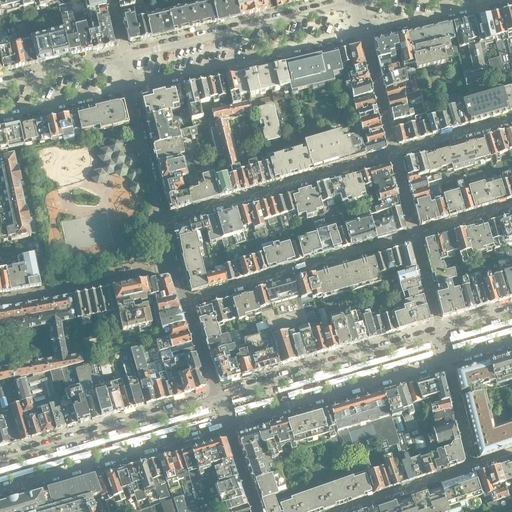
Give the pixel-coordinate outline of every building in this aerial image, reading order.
[(22,4),(21,0),(0,0),(0,9),(1,14),(23,9),(22,4)] [(34,7),(32,0),(21,0),(22,4),(23,9),(24,14),(35,11),(34,7)] [(88,34),(87,28),(86,24),(84,17),(83,13),(80,0),(78,0),(69,2),(81,53),(92,51),(88,34)] [(105,6),(104,1),(103,0),(94,0),(85,2),(84,0),(80,0),(83,13),(89,11),(89,10),(105,6)] [(134,5),(133,0),(117,0),(119,4),(123,3),(124,8),(132,6),(133,13),(139,40),(150,38),(146,18),(142,3),(134,5)] [(228,19),(223,0),(219,0),(220,0),(212,2),(217,22),(228,19)] [(239,17),(235,0),(223,0),(228,19),(239,17)] [(235,0),(239,17),(269,9),(266,0),(235,0)] [(81,53),(69,2),(68,3),(58,6),(64,31),(69,56),(81,53)] [(217,22),(212,2),(204,4),(203,2),(200,3),(206,25),(217,22)] [(206,25),(200,3),(198,4),(198,6),(190,7),(195,27),(206,25)] [(107,15),(106,7),(105,6),(89,10),(89,11),(83,13),(84,17),(90,15),(90,19),(107,15)] [(195,27),(190,7),(182,9),(180,8),(178,8),(183,30),(195,27)] [(183,30),(178,8),(176,9),(175,11),(168,13),(172,32),(183,30)] [(511,11),(511,9),(501,12),(507,40),(503,41),(495,43),(499,57),(504,78),(510,77),(511,76),(511,11)] [(507,40),(501,12),(489,15),(494,37),(501,35),(503,41),(507,40)] [(139,40),(133,13),(123,15),(122,16),(127,40),(128,40),(130,42),(139,40)] [(161,35),(156,13),(154,14),(153,16),(146,18),(150,38),(161,35)] [(172,32),(168,13),(160,14),(158,13),(156,13),(161,35),(172,32)] [(114,45),(107,15),(90,19),(91,23),(86,24),(87,28),(91,27),(98,26),(103,48),(114,45)] [(494,37),(489,15),(478,17),(483,42),(495,40),(494,37)] [(489,55),(487,49),(485,49),(483,42),(478,17),(450,24),(453,36),(455,35),(458,48),(467,46),(472,68),(462,71),(466,88),(504,79),(504,78),(499,57),(487,59),(486,55),(489,55)] [(36,63),(30,38),(27,24),(25,24),(25,26),(28,39),(25,40),(26,45),(20,46),(25,66),(36,63)] [(450,49),(448,41),(454,40),(453,36),(450,24),(407,34),(410,50),(414,49),(416,57),(412,58),(415,68),(415,70),(446,63),(443,50),(450,49)] [(103,48),(98,26),(91,27),(93,33),(88,34),(92,51),(103,48)] [(69,56),(64,31),(30,38),(36,63),(69,56)] [(412,58),(410,50),(407,34),(396,37),(399,51),(401,60),(403,67),(404,72),(414,69),(415,68),(412,58)] [(14,69),(9,48),(6,36),(0,37),(0,58),(3,72),(14,69)] [(399,51),(396,37),(385,39),(389,56),(388,56),(391,67),(397,66),(396,61),(395,58),(393,52),(399,51)] [(389,56),(385,39),(376,42),(375,42),(374,44),(374,45),(377,59),(388,56),(389,56)] [(25,66),(20,46),(20,45),(9,48),(14,69),(25,66)] [(364,64),(360,48),(360,45),(348,48),(353,67),(364,64)] [(353,67),(348,48),(338,50),(343,70),(353,67)] [(343,76),(337,51),(310,57),(317,89),(322,88),(321,85),(334,82),(333,79),(343,76)] [(391,67),(388,56),(377,59),(380,70),(391,67)] [(317,89),(310,57),(283,63),(289,86),(291,95),(296,94),(295,91),(301,90),(301,87),(306,86),(307,89),(311,87),(312,90),(317,89)] [(397,69),(403,67),(401,60),(396,61),(397,66),(391,67),(380,70),(382,78),(399,73),(397,69)] [(289,86),(283,63),(234,75),(239,96),(249,94),(249,96),(260,93),(260,92),(279,88),(279,89),(289,86)] [(367,73),(364,64),(353,67),(354,73),(355,76),(367,73)] [(405,83),(403,77),(408,75),(409,82),(417,80),(414,69),(404,72),(399,73),(382,78),(385,89),(402,84),(405,83)] [(369,82),(367,73),(355,76),(354,73),(349,75),(351,82),(345,84),(346,89),(349,88),(369,82)] [(239,96),(234,75),(225,77),(232,105),(241,103),(239,96)] [(219,101),(218,98),(213,77),(210,78),(211,80),(205,82),(209,100),(213,99),(213,103),(219,101)] [(226,96),(221,78),(216,79),(215,77),(213,77),(218,98),(226,96)] [(420,91),(417,80),(409,82),(413,93),(420,91)] [(209,100),(205,82),(199,83),(199,81),(194,82),(195,84),(199,104),(209,101),(209,100)] [(372,93),(369,82),(349,88),(353,98),(372,93)] [(511,111),(511,82),(501,86),(502,89),(509,113),(511,111)] [(199,104),(195,84),(183,87),(186,103),(191,121),(202,118),(199,104)] [(405,95),(402,84),(385,89),(387,100),(405,95)] [(186,103),(183,87),(174,89),(178,105),(186,103)] [(178,105),(174,89),(158,93),(163,114),(169,112),(170,112),(169,111),(179,108),(178,105)] [(509,113),(502,89),(462,100),(469,124),(509,113)] [(406,102),(411,101),(411,102),(415,101),(414,100),(422,98),(420,91),(413,93),(405,95),(387,100),(390,111),(407,106),(406,102)] [(163,114),(158,93),(144,97),(143,97),(142,98),(142,99),(142,100),(146,118),(163,114)] [(375,107),(372,96),(347,103),(348,109),(354,107),(356,113),(375,107)] [(468,124),(461,100),(457,101),(458,106),(454,107),(460,127),(468,124)] [(439,133),(433,110),(430,101),(423,103),(431,135),(439,133)] [(460,127),(454,107),(453,101),(444,104),(446,112),(451,129),(460,127)] [(129,124),(123,102),(94,109),(95,110),(91,110),(76,113),(81,132),(99,128),(100,131),(129,124)] [(241,103),(232,105),(211,110),(214,119),(251,111),(249,102),(241,103)] [(431,135),(423,103),(416,105),(416,104),(410,105),(412,113),(411,113),(412,117),(413,119),(419,139),(431,135)] [(276,121),(272,105),(257,109),(260,120),(262,119),(264,120),(265,124),(276,121)] [(412,117),(411,113),(412,113),(410,105),(407,106),(390,111),(393,123),(403,120),(409,118),(412,117)] [(377,116),(375,107),(356,113),(359,122),(377,116)] [(451,129),(446,112),(440,114),(439,110),(435,111),(435,109),(433,110),(439,133),(451,129)] [(169,123),(171,122),(169,112),(163,114),(146,118),(150,133),(165,129),(164,124),(166,123),(167,123),(169,123)] [(81,137),(75,113),(68,115),(73,138),(81,137)] [(73,138),(68,115),(57,117),(62,140),(70,138),(70,139),(73,138)] [(383,140),(381,132),(380,125),(377,116),(359,122),(360,126),(354,128),(355,133),(359,132),(369,128),(371,135),(365,136),(366,138),(367,144),(383,140)] [(62,140),(57,117),(45,120),(49,136),(51,142),(62,140)] [(419,139),(413,119),(412,117),(409,118),(411,124),(405,126),(408,141),(419,139)] [(49,136),(45,120),(34,123),(39,144),(44,143),(43,137),(49,136)] [(227,128),(225,120),(215,123),(216,128),(216,130),(227,128)] [(408,141),(405,126),(403,120),(393,123),(398,145),(408,141)] [(280,138),(276,121),(265,124),(266,128),(265,129),(262,130),(265,142),(280,138)] [(39,144),(34,123),(19,126),(24,146),(39,144)] [(24,146),(19,126),(4,129),(7,149),(24,146)] [(229,135),(227,128),(216,130),(217,133),(218,138),(229,135)] [(181,139),(179,132),(171,134),(170,132),(167,133),(165,129),(150,133),(153,145),(180,139),(181,139)] [(365,154),(361,140),(359,132),(355,133),(355,134),(348,136),(346,129),(330,134),(338,162),(365,154)] [(511,129),(503,132),(508,152),(510,157),(511,155),(511,129)] [(508,152),(503,132),(492,135),(498,155),(508,152)] [(338,162),(330,134),(303,141),(304,147),(311,170),(338,162)] [(231,143),(229,135),(218,138),(219,143),(220,146),(231,143)] [(498,155),(492,135),(483,138),(489,157),(494,156),(495,163),(500,162),(498,155)] [(386,148),(385,146),(383,140),(367,144),(366,138),(361,140),(365,154),(386,148)] [(490,161),(489,157),(483,138),(476,140),(477,142),(474,143),(473,142),(467,144),(466,143),(447,148),(447,149),(434,153),(435,154),(431,155),(431,153),(424,155),(430,178),(440,175),(439,171),(440,170),(440,169),(445,168),(446,172),(452,171),(452,172),(474,166),(474,164),(483,162),(484,163),(490,161)] [(123,164),(125,157),(120,151),(122,144),(117,139),(109,141),(107,148),(100,150),(98,157),(103,162),(101,169),(94,171),(92,178),(97,184),(104,182),(106,175),(113,173),(116,166),(123,164)] [(184,157),(180,139),(153,145),(157,163),(184,157)] [(232,151),(231,143),(220,146),(221,148),(222,153),(232,151)] [(311,170),(304,147),(295,149),(302,173),(311,170)] [(302,173),(295,149),(286,152),(293,176),(302,173)] [(234,158),(232,151),(222,153),(224,161),(234,158)] [(293,176),(286,152),(277,155),(284,178),(293,176)] [(160,172),(201,162),(198,153),(192,155),(192,158),(191,160),(185,162),(184,157),(157,163),(160,172)] [(284,178),(277,155),(268,157),(275,181),(284,178)] [(430,178),(424,155),(412,158),(403,161),(406,177),(417,174),(418,177),(424,175),(426,179),(430,178)] [(25,210),(19,183),(20,183),(18,175),(17,170),(17,169),(16,169),(13,156),(0,158),(0,241),(1,241),(2,242),(7,241),(6,242),(30,237),(28,224),(28,223),(27,218),(25,210)] [(275,181),(268,157),(267,156),(262,157),(265,169),(262,170),(266,183),(275,181)] [(236,166),(234,158),(224,161),(225,167),(225,168),(230,167),(234,166),(236,166)] [(266,183),(262,170),(261,164),(257,165),(256,160),(251,161),(258,186),(266,183)] [(258,186),(251,161),(247,163),(249,168),(244,169),(249,188),(258,186)] [(185,176),(184,171),(193,168),(195,170),(196,173),(203,171),(201,162),(160,172),(162,182),(181,177),(185,176)] [(249,188),(244,169),(239,170),(238,165),(236,166),(234,166),(240,191),(249,188)] [(391,173),(390,167),(389,165),(369,171),(371,179),(391,173)] [(240,191),(234,166),(230,167),(231,174),(227,175),(232,193),(240,191)] [(232,193),(227,175),(225,168),(225,167),(213,171),(220,197),(232,193)] [(220,197),(213,171),(212,171),(212,172),(200,176),(202,183),(195,185),(196,188),(187,191),(188,192),(192,205),(220,197)] [(373,185),(371,179),(369,171),(358,174),(362,188),(372,185),(373,185)] [(395,189),(391,173),(371,179),(373,185),(372,185),(373,187),(378,187),(379,193),(395,189)] [(511,198),(511,196),(505,173),(501,174),(503,181),(500,182),(505,200),(511,198)] [(365,198),(362,188),(358,174),(339,179),(344,193),(346,201),(347,203),(365,198)] [(419,181),(418,177),(417,174),(406,177),(408,184),(419,181)] [(428,189),(427,183),(441,180),(440,175),(430,178),(426,179),(419,181),(408,184),(411,193),(428,189)] [(185,192),(181,177),(162,182),(166,197),(173,195),(185,192)] [(344,193),(339,179),(328,183),(332,196),(338,195),(341,203),(342,203),(346,201),(344,193)] [(474,209),(468,190),(463,192),(463,190),(460,179),(455,181),(458,191),(464,212),(474,209)] [(505,200),(500,182),(499,179),(468,188),(468,190),(474,209),(505,200)] [(333,198),(332,196),(328,183),(316,186),(322,208),(324,214),(330,213),(327,204),(326,205),(325,201),(333,198)] [(428,198),(426,192),(433,191),(434,197),(437,196),(442,194),(440,185),(428,189),(411,193),(413,202),(428,198)] [(322,208),(316,186),(291,194),(291,195),(296,211),(297,216),(305,213),(306,216),(315,213),(314,210),(322,208)] [(397,197),(395,189),(379,193),(375,194),(377,203),(380,202),(397,197)] [(464,212),(458,191),(442,195),(448,217),(464,212)] [(192,205),(188,192),(185,192),(173,195),(177,209),(192,205)] [(448,217),(442,195),(442,194),(437,196),(439,200),(433,202),(439,220),(448,217)] [(177,209),(173,195),(166,197),(169,211),(177,209)] [(291,212),(296,211),(291,195),(282,197),(290,224),(292,230),(294,229),(300,227),(298,219),(294,220),(291,212)] [(290,224),(282,197),(274,199),(279,216),(282,226),(290,224)] [(400,207),(397,197),(380,202),(381,207),(374,209),(373,205),(369,206),(369,207),(367,207),(370,216),(389,210),(400,207)] [(439,220),(433,202),(432,197),(428,198),(413,202),(413,203),(419,225),(421,225),(421,226),(429,223),(429,222),(438,220),(439,220)] [(279,216),(274,199),(266,201),(272,223),(275,223),(274,217),(279,216)] [(272,223),(266,201),(258,204),(263,221),(268,219),(270,224),(272,223)] [(267,237),(263,221),(258,204),(246,207),(250,218),(251,221),(254,231),(251,232),(251,230),(247,231),(243,232),(243,233),(245,242),(246,243),(250,242),(257,240),(259,240),(258,239),(267,237)] [(370,216),(367,207),(366,204),(343,211),(344,214),(340,215),(350,246),(376,238),(372,225),(370,216)] [(250,226),(248,219),(250,218),(246,207),(237,210),(243,232),(247,231),(246,227),(250,226)] [(405,229),(400,207),(389,210),(391,217),(389,217),(390,219),(391,219),(395,232),(405,229)] [(243,232),(237,210),(225,213),(232,236),(235,245),(245,242),(243,233),(243,232)] [(232,236),(225,213),(214,216),(221,240),(223,246),(228,245),(226,238),(232,236)] [(350,246),(340,215),(332,217),(334,224),(340,222),(341,227),(340,227),(340,229),(336,231),(341,248),(342,248),(350,246)] [(221,240),(214,216),(206,219),(209,229),(206,230),(210,243),(221,240)] [(511,231),(508,217),(497,220),(502,237),(503,243),(511,240),(511,231)] [(209,229),(206,219),(188,223),(191,235),(199,232),(206,230),(209,229)] [(391,219),(390,219),(387,220),(384,221),(384,220),(381,221),(386,235),(391,233),(395,232),(391,219)] [(333,251),(326,227),(324,220),(312,223),(316,234),(322,254),(333,251)] [(496,239),(502,237),(497,220),(486,223),(492,245),(495,254),(499,253),(497,247),(498,247),(496,239)] [(386,235),(381,221),(379,222),(379,223),(372,225),(376,238),(386,235)] [(191,235),(188,223),(176,227),(174,230),(177,239),(191,235)] [(492,245),(486,223),(464,230),(470,250),(470,252),(492,245)] [(341,248),(336,231),(334,224),(326,227),(333,251),(341,248)] [(296,237),(294,229),(292,230),(285,232),(287,240),(288,239),(296,237)] [(470,250),(464,230),(453,233),(458,250),(462,264),(468,262),(465,252),(470,250)] [(204,252),(199,232),(191,235),(177,239),(182,258),(184,265),(201,261),(199,253),(204,252)] [(458,250),(453,233),(440,236),(447,259),(453,257),(451,252),(458,250)] [(322,254),(316,234),(304,238),(305,240),(298,242),(302,258),(313,255),(313,256),(322,254)] [(447,259),(440,236),(433,238),(439,261),(447,259)] [(440,265),(439,261),(433,238),(424,241),(427,254),(425,255),(431,276),(444,272),(442,265),(440,265)] [(295,261),(290,245),(288,239),(287,240),(277,243),(277,244),(272,245),(272,244),(261,248),(263,253),(268,270),(295,262),(295,261)] [(32,249),(31,242),(23,243),(25,251),(32,249)] [(259,272),(252,249),(250,242),(246,243),(245,242),(235,245),(233,246),(238,261),(243,277),(259,272)] [(302,258),(298,242),(290,245),(295,261),(303,259),(302,258)] [(415,268),(410,247),(409,246),(408,246),(399,249),(405,271),(415,268)] [(268,270),(263,253),(258,254),(256,248),(252,249),(259,272),(268,270)] [(405,271),(399,249),(382,254),(387,271),(391,270),(392,271),(399,269),(400,273),(405,271)] [(40,286),(34,256),(34,254),(18,257),(20,264),(6,267),(7,274),(10,292),(40,286)] [(389,276),(387,271),(382,254),(374,256),(380,279),(389,276)] [(380,279),(374,256),(354,262),(360,285),(380,279)] [(208,287),(204,274),(201,261),(184,265),(186,273),(185,273),(188,284),(189,284),(191,292),(208,287)] [(243,277),(238,261),(230,264),(234,280),(243,277)] [(497,302),(488,271),(486,261),(477,264),(479,272),(482,283),(483,282),(489,304),(497,302)] [(360,285),(354,262),(334,268),(340,290),(360,285)] [(234,280),(230,264),(222,266),(224,270),(227,282),(234,280)] [(511,297),(511,273),(511,270),(505,272),(503,264),(498,265),(499,268),(508,299),(511,297)] [(340,290),(334,268),(314,274),(320,294),(321,296),(340,290)] [(415,268),(405,271),(400,273),(391,275),(392,279),(397,277),(399,284),(418,279),(415,268)] [(497,302),(508,299),(499,268),(488,271),(497,302)] [(10,292),(7,274),(3,274),(2,269),(0,269),(0,281),(2,293),(10,292)] [(227,282),(224,270),(213,273),(210,272),(204,274),(208,287),(227,282)] [(464,312),(458,291),(453,292),(447,271),(444,272),(431,276),(437,302),(438,302),(442,317),(464,312)] [(489,304),(483,282),(482,283),(479,272),(473,274),(474,278),(482,307),(489,304)] [(320,294),(314,274),(305,276),(311,296),(311,297),(320,294)] [(311,296),(305,276),(294,279),(300,299),(311,296)] [(175,297),(169,278),(168,277),(167,277),(166,277),(154,279),(160,301),(175,297)] [(475,309),(468,287),(466,278),(461,280),(463,288),(458,290),(458,291),(464,312),(475,309)] [(482,307),(474,278),(470,279),(472,286),(468,287),(475,309),(482,307)] [(160,301),(154,279),(146,281),(149,294),(150,296),(154,295),(156,302),(160,301)] [(305,358),(297,330),(290,306),(301,303),(300,299),(294,279),(264,288),(270,305),(271,310),(261,313),(260,313),(263,322),(266,321),(269,332),(279,365),(288,363),(296,360),(302,359),(304,358),(305,358)] [(421,288),(419,284),(418,279),(399,284),(393,286),(396,296),(402,294),(421,288)] [(145,295),(149,294),(146,281),(112,288),(121,330),(137,327),(138,333),(150,330),(149,324),(151,324),(147,305),(140,306),(141,307),(133,309),(132,303),(140,301),(140,302),(146,301),(145,295)] [(116,312),(111,288),(103,289),(108,313),(109,320),(114,319),(113,312),(116,312)] [(270,305),(264,288),(255,290),(260,308),(270,305)] [(423,296),(421,288),(402,294),(404,302),(405,301),(423,296)] [(108,313),(103,289),(96,291),(102,321),(106,320),(105,314),(108,313)] [(260,308),(255,290),(249,292),(250,295),(246,296),(246,294),(240,296),(240,295),(231,298),(237,319),(237,320),(245,318),(245,317),(254,314),(254,315),(260,313),(261,313),(260,308)] [(102,321),(96,291),(88,292),(93,316),(96,316),(97,322),(102,321)] [(93,316),(88,292),(81,294),(87,324),(91,323),(90,317),(93,316)] [(87,324),(81,294),(73,295),(77,319),(81,318),(82,325),(87,324)] [(0,381),(32,375),(32,377),(38,375),(38,376),(60,369),(83,362),(81,354),(67,357),(66,354),(71,353),(69,341),(64,341),(61,322),(75,320),(71,296),(60,297),(60,298),(10,307),(2,308),(1,308),(0,308),(0,381)] [(429,321),(423,296),(405,301),(412,326),(429,321)] [(184,324),(179,309),(175,297),(160,301),(156,302),(151,303),(157,332),(162,331),(184,324)] [(237,319),(231,298),(210,304),(213,315),(216,325),(237,319)] [(405,301),(404,302),(388,306),(390,314),(395,332),(412,326),(405,301)] [(213,315),(210,304),(194,308),(198,320),(213,315)] [(338,348),(330,321),(325,304),(314,307),(318,320),(327,352),(338,348)] [(395,332),(390,314),(387,315),(386,309),(378,311),(378,314),(384,335),(385,335),(395,332)] [(357,342),(350,316),(349,312),(344,313),(346,319),(342,320),(349,345),(357,342)] [(367,340),(362,323),(362,322),(357,324),(356,319),(360,317),(359,313),(350,316),(357,342),(367,340)] [(384,335),(378,314),(369,316),(371,321),(375,337),(384,335)] [(219,338),(216,325),(213,315),(198,320),(202,332),(203,332),(206,341),(205,341),(205,342),(219,338)] [(375,337),(371,321),(369,316),(365,318),(366,322),(362,323),(367,340),(375,337)] [(349,345),(342,320),(342,318),(330,321),(338,348),(349,345)] [(327,352),(318,320),(314,319),(306,321),(308,327),(315,355),(327,352)] [(187,333),(184,324),(162,331),(164,339),(187,333)] [(315,355),(308,327),(297,330),(305,358),(315,355)] [(243,342),(243,340),(240,331),(219,338),(205,342),(209,352),(230,346),(230,347),(243,342)] [(279,365),(269,332),(243,340),(243,342),(244,342),(247,353),(253,373),(270,368),(272,369),(277,368),(278,366),(279,365)] [(191,343),(187,333),(164,339),(156,342),(159,350),(159,352),(167,350),(165,342),(169,341),(171,349),(191,343)] [(253,373),(247,353),(244,342),(243,342),(230,347),(230,346),(209,352),(212,360),(223,357),(224,360),(233,357),(239,377),(240,377),(252,374),(252,373),(253,373)] [(88,343),(82,344),(84,354),(90,353),(88,343)] [(194,354),(192,347),(191,343),(171,349),(167,350),(159,352),(159,350),(143,354),(145,363),(153,361),(154,363),(161,360),(162,364),(173,360),(183,357),(194,354)] [(146,368),(145,363),(143,354),(140,346),(130,349),(139,384),(140,384),(146,404),(155,402),(149,381),(150,381),(147,372),(146,368)] [(135,377),(131,364),(126,350),(118,352),(122,367),(126,380),(135,377)] [(122,367),(118,352),(107,355),(111,370),(122,367)] [(200,370),(194,354),(183,357),(186,366),(188,372),(189,374),(200,370)] [(111,373),(105,356),(96,359),(104,384),(108,383),(106,379),(109,378),(108,374),(111,373)] [(511,365),(509,356),(508,357),(508,356),(503,357),(503,358),(495,361),(494,360),(489,361),(489,362),(488,363),(494,382),(497,391),(509,387),(508,385),(511,383),(511,365)] [(106,394),(104,384),(96,359),(95,359),(95,357),(87,359),(87,361),(85,361),(91,382),(95,397),(101,417),(112,414),(106,394)] [(194,390),(189,374),(188,372),(184,374),(183,370),(180,369),(180,368),(186,366),(183,357),(173,360),(183,394),(194,390)] [(230,379),(224,360),(223,357),(212,360),(219,383),(230,379)] [(239,377),(233,357),(224,360),(230,379),(239,377)] [(167,377),(165,373),(162,364),(161,360),(154,363),(156,370),(161,369),(162,373),(157,374),(165,399),(172,397),(167,377)] [(183,394),(173,360),(162,364),(165,373),(172,371),(173,375),(167,377),(172,397),(173,397),(183,394)] [(89,420),(80,387),(79,385),(81,384),(91,382),(85,361),(83,362),(60,369),(63,380),(69,398),(76,425),(86,422),(86,421),(89,420)] [(156,370),(154,363),(153,361),(145,363),(146,368),(150,367),(152,371),(147,372),(150,381),(149,381),(155,402),(165,399),(157,374),(156,370)] [(511,420),(505,422),(506,424),(492,429),(487,409),(489,408),(486,398),(484,398),(481,385),(494,382),(488,363),(455,372),(477,458),(511,446),(511,420)] [(61,408),(54,387),(53,383),(63,380),(60,369),(38,376),(54,430),(54,431),(66,427),(61,408)] [(205,387),(200,370),(189,374),(194,390),(205,387)] [(134,408),(128,387),(123,388),(119,375),(116,376),(115,372),(112,373),(115,383),(123,411),(134,408)] [(54,430),(38,376),(38,375),(32,377),(25,379),(33,407),(41,434),(54,430)] [(448,401),(443,378),(442,376),(433,379),(438,396),(440,403),(448,401)] [(143,405),(135,377),(126,380),(128,387),(134,408),(143,405)] [(22,410),(33,407),(25,379),(10,383),(10,384),(3,386),(20,441),(31,437),(22,410)] [(438,396),(433,379),(415,384),(421,401),(421,402),(426,400),(432,398),(438,396)] [(101,417),(95,397),(91,382),(81,384),(85,394),(86,399),(91,420),(101,417)] [(123,411),(115,383),(110,384),(112,392),(106,394),(112,414),(123,411)] [(421,401),(415,384),(404,387),(410,405),(421,401)] [(20,441),(3,386),(0,386),(0,414),(9,444),(20,441)] [(420,433),(414,416),(412,417),(411,415),(413,414),(410,405),(404,387),(393,390),(407,432),(411,431),(419,456),(426,475),(426,476),(435,473),(435,472),(429,453),(427,448),(428,448),(425,438),(423,432),(420,433)] [(407,432),(393,390),(383,394),(396,435),(402,433),(407,432)] [(396,435),(383,394),(340,406),(355,451),(358,450),(358,451),(378,444),(386,441),(388,447),(396,445),(399,443),(396,435)] [(76,425),(69,398),(61,401),(63,407),(61,408),(66,427),(66,428),(76,425)] [(448,401),(440,403),(429,406),(432,415),(451,410),(448,401)] [(355,451),(340,406),(329,409),(335,427),(338,435),(344,433),(351,452),(355,451)] [(41,434),(33,407),(22,410),(31,437),(41,434)] [(335,427),(329,409),(320,412),(329,439),(335,437),(332,428),(335,427)] [(454,424),(453,417),(451,410),(432,415),(435,429),(454,424)] [(330,441),(329,439),(320,412),(303,417),(304,419),(312,446),(330,441)] [(0,446),(9,444),(0,414),(0,446)] [(312,446),(304,419),(303,417),(287,422),(292,439),(293,439),(296,445),(295,445),(296,450),(312,446)] [(296,445),(293,439),(292,439),(287,422),(286,422),(286,420),(267,426),(268,427),(267,427),(280,466),(299,459),(296,450),(295,445),(296,445)] [(457,432),(454,424),(435,429),(432,430),(433,435),(428,437),(429,440),(434,439),(434,438),(457,432)] [(280,466),(267,427),(256,430),(260,442),(266,458),(270,470),(280,466)] [(260,442),(256,430),(237,436),(241,448),(260,442)] [(459,441),(457,432),(434,438),(434,439),(429,440),(428,437),(425,438),(428,448),(432,446),(431,442),(435,440),(436,445),(451,440),(452,443),(459,441)] [(409,460),(407,453),(407,449),(402,433),(396,435),(399,443),(396,445),(402,464),(394,466),(400,484),(408,481),(416,479),(409,460)] [(220,463),(231,460),(224,440),(221,441),(221,440),(216,442),(206,445),(214,468),(221,465),(220,463)] [(394,466),(388,447),(386,441),(378,444),(385,466),(392,487),(400,484),(394,466)] [(464,460),(459,441),(452,443),(448,447),(442,449),(449,468),(462,463),(463,460),(464,460)] [(271,475),(270,470),(266,458),(260,442),(241,448),(252,481),(271,475)] [(214,468),(206,445),(191,450),(201,480),(216,475),(213,468),(214,468)] [(449,468),(442,449),(429,453),(435,472),(440,471),(441,471),(440,471),(449,468)] [(207,500),(201,480),(191,450),(180,452),(186,470),(191,483),(197,504),(191,506),(192,511),(213,511),(213,508),(210,500),(207,500)] [(186,470),(180,452),(170,456),(178,480),(183,479),(180,471),(186,470)] [(180,487),(178,480),(170,456),(158,459),(163,476),(166,483),(167,482),(173,500),(183,496),(180,487)] [(426,475),(419,456),(409,460),(416,479),(426,475)] [(237,477),(234,468),(231,459),(231,460),(220,463),(221,465),(214,468),(213,468),(216,475),(218,482),(226,480),(226,481),(237,477)] [(164,483),(162,477),(156,460),(145,463),(151,480),(156,479),(158,485),(153,487),(156,493),(156,494),(166,490),(164,483)] [(384,490),(377,470),(372,471),(368,460),(362,462),(366,474),(367,473),(373,493),(384,490)] [(511,461),(498,466),(504,482),(511,480),(511,483),(511,461)] [(151,480),(145,463),(135,466),(145,497),(156,493),(153,487),(151,480)] [(146,500),(145,497),(135,466),(125,469),(136,503),(146,500)] [(392,487),(385,466),(377,469),(377,470),(384,490),(392,487)] [(498,484),(504,482),(498,466),(486,470),(496,500),(509,495),(506,487),(500,489),(498,484)] [(139,511),(136,503),(125,469),(115,472),(124,500),(128,511),(139,511)] [(499,511),(496,500),(486,470),(477,473),(481,487),(481,488),(482,496),(489,494),(492,502),(487,504),(489,511),(499,511)] [(124,500),(115,472),(105,475),(113,498),(119,496),(121,501),(124,500)] [(281,472),(271,475),(252,481),(259,500),(273,496),(287,491),(281,472)] [(372,494),(364,472),(352,477),(351,473),(345,475),(346,479),(334,483),(342,505),(372,494)] [(482,496),(475,474),(441,485),(441,487),(448,507),(482,496)] [(95,511),(92,499),(101,497),(103,496),(108,511),(115,511),(117,511),(113,498),(105,475),(47,492),(47,493),(42,494),(41,493),(17,500),(8,502),(8,503),(0,505),(0,511),(95,511)] [(222,496),(241,490),(237,478),(218,485),(222,496)] [(197,504),(191,483),(180,487),(183,496),(187,508),(191,506),(197,504)] [(320,511),(342,505),(334,483),(322,487),(320,483),(315,485),(316,489),(304,494),(310,511),(320,511)] [(449,511),(448,507),(441,487),(396,503),(399,511),(449,511)] [(169,497),(166,490),(156,494),(158,501),(169,497)] [(213,508),(244,497),(241,490),(222,496),(219,498),(218,497),(210,500),(213,508)] [(310,511),(304,494),(294,497),(293,493),(287,495),(288,499),(278,502),(280,508),(281,511),(310,511)] [(192,511),(191,506),(187,508),(183,496),(173,500),(171,500),(171,501),(174,511),(192,511)] [(281,511),(280,508),(278,509),(273,496),(259,500),(262,511),(281,511)] [(227,511),(247,505),(244,497),(213,508),(213,511),(227,511)] [(174,511),(171,501),(159,505),(160,508),(161,511),(174,511)] [(398,511),(395,501),(385,504),(376,507),(378,511),(398,511)]
